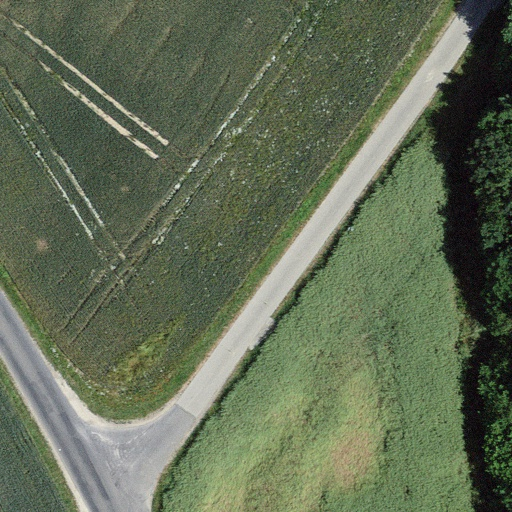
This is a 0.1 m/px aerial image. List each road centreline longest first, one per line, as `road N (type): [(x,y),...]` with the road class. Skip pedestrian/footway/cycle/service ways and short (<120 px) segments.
road 1 (track): [(121,511),(386,148),(471,0)]
road 2 (unclassified): [(116,511),(0,321)]
